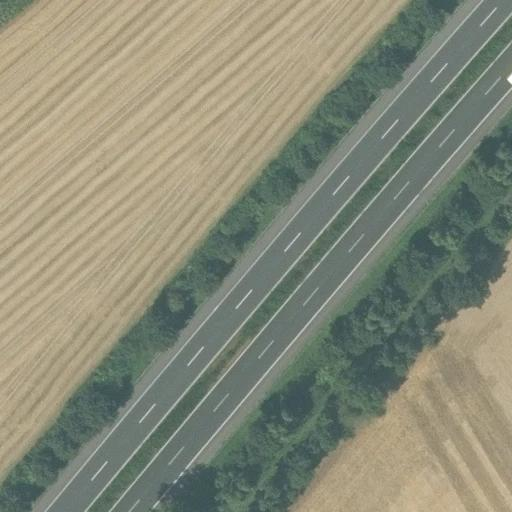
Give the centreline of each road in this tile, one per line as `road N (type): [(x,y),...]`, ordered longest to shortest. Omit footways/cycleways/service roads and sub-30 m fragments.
road 1 (motorway): [(503,0),(74,511)]
road 2 (motorway): [(142,511),(511,73)]
road 3 (track): [(226,511),(511,180)]
